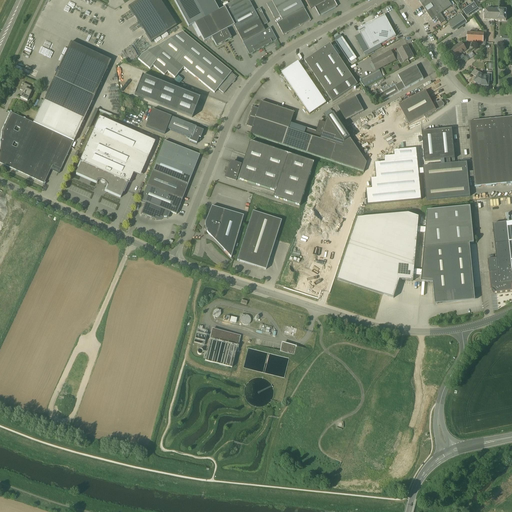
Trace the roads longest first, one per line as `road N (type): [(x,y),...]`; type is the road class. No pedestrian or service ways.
road 1 (unclassified): [(174,261),(226,125),(257,75),(382,0)]
road 2 (tertiary): [(460,328),(371,325),(174,261)]
road 3 (tertiary): [(174,261),(0,179)]
road 4 (unclassified): [(511,98),(486,100),(461,89),(398,0)]
road 5 (tertiary): [(446,452),(437,412),(462,356),(460,328)]
